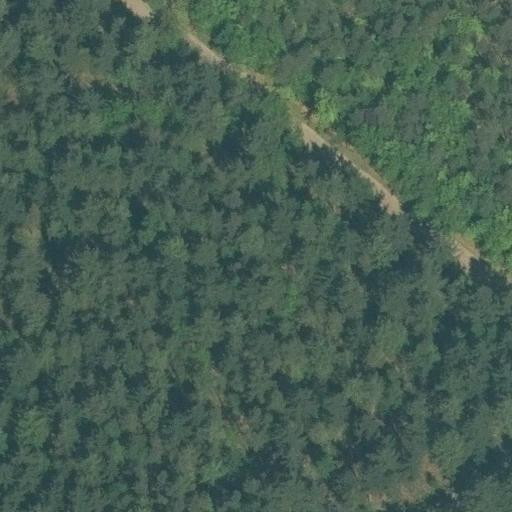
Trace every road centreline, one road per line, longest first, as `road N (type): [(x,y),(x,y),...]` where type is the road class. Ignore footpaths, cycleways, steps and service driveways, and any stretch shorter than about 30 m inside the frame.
road 1 (unknown): [(17,0),(80,60),(122,68),(144,100),(206,111),(264,216),(315,220),(339,247),(385,266),(410,294),(406,330),(363,363),(314,385),(305,463),(318,511)]
road 2 (track): [(129,0),(511,299)]
